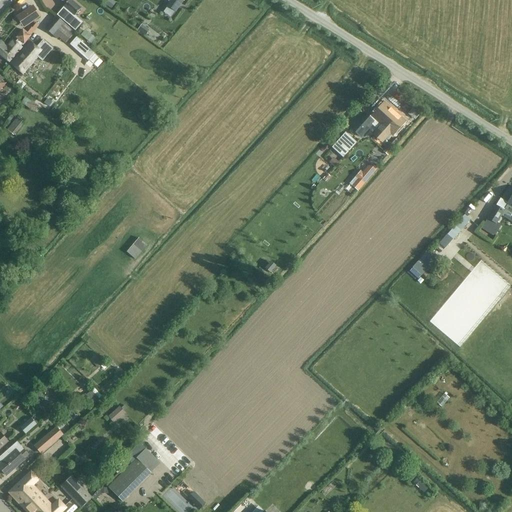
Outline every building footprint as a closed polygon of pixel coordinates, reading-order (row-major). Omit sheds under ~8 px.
[(71,0),(68,0),(63,7),(64,7),(74,16),(81,8),(71,0)] [(167,0),(169,1),(166,5),(175,11),(183,0),(167,0)] [(17,18),(24,27),(39,16),(33,6),(17,18)] [(64,7),(56,15),(75,31),(82,23),(74,16),(64,7)] [(56,15),(44,28),(57,39),(59,37),(66,44),(76,33),(56,15)] [(141,25),(137,30),(144,35),(148,30),(141,25)] [(15,41),(12,39),(7,45),(1,40),(0,41),(0,55),(8,62),(21,47),(21,46),(24,43),(30,36),(23,30),(17,37),(18,38),(15,41)] [(42,39),(36,47),(29,41),(10,64),(23,75),(38,57),(42,61),(53,48),(42,39)] [(69,46),(87,62),(93,54),(76,39),(69,46)] [(381,97),(368,112),(372,116),(377,120),(378,121),(374,124),(384,133),(387,130),(390,132),(396,126),(402,119),(388,106),(389,105),(381,97)] [(374,122),(363,113),(350,128),(360,137),(374,122)] [(18,117),(7,130),(13,135),(24,123),(18,117)] [(345,133),(332,147),(343,157),(356,143),(345,133)] [(332,166),(338,163),(336,160),(341,157),(340,155),(330,160),(332,166)] [(361,170),(355,177),(357,179),(362,184),(368,177),(377,168),(371,163),(363,172),(361,170)] [(511,194),(507,202),(500,198),(496,205),(495,205),(486,218),(487,219),(481,228),(494,236),(501,225),(497,222),(505,209),(511,213),(511,194)] [(462,217),(459,221),(466,226),(469,222),(462,217)] [(447,235),(439,243),(445,248),(452,239),(447,235)] [(135,259),(147,245),(139,238),(127,252),(135,259)] [(447,259),(442,265),(446,268),(451,262),(447,259)] [(90,391),(84,396),(91,403),(97,397),(90,391)] [(35,396),(30,402),(42,414),(47,409),(35,396)] [(119,406),(108,416),(114,423),(120,418),(121,419),(125,416),(124,414),(125,413),(124,411),(127,408),(125,405),(121,408),(119,406)] [(31,418),(20,428),(25,434),(39,422),(35,418),(33,420),(31,418)] [(49,434),(42,440),(48,446),(55,440),(49,434)] [(0,468),(6,475),(24,459),(19,454),(24,450),(17,441),(5,451),(9,456),(0,464),(0,468)] [(151,472),(136,457),(107,486),(122,501),(151,472)] [(52,505),(33,485),(40,479),(32,470),(9,492),(27,511),(59,511),(66,506),(58,499),(52,505)] [(418,477),(413,482),(419,487),(423,482),(418,477)] [(80,508),(92,497),(79,483),(67,494),(80,508)]
